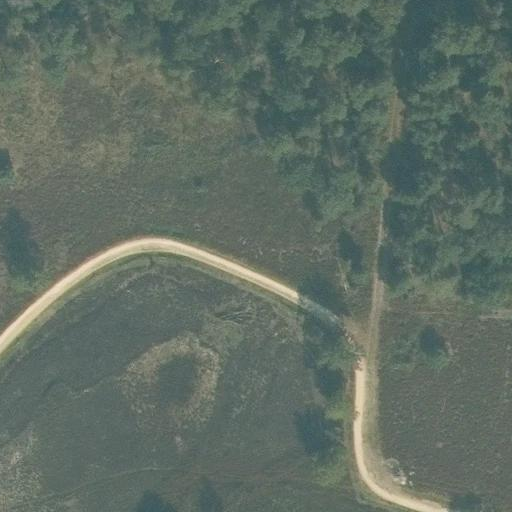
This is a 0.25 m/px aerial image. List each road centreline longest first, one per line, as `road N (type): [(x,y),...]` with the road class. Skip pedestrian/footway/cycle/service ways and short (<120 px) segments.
road 1 (track): [(368,353),(264,283),(189,250),(153,246),(75,288),(0,355)]
road 2 (track): [(413,0),(368,353)]
road 3 (track): [(368,353),(361,448),(368,476),(396,498),(455,511)]
